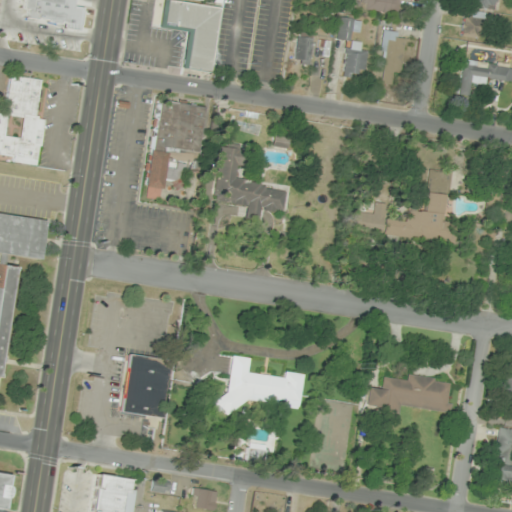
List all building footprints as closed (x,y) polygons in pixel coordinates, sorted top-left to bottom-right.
[(73,0),(23,0),(21,19),(80,28),(83,7),(73,6),(73,0)] [(165,0),(161,27),(189,32),(184,67),(210,71),(220,5),(221,5),(221,0),(165,0)] [(397,14),(398,0),(359,0),(358,9),(397,14)] [(466,0),(466,3),(491,11),(494,0),(466,0)] [(481,38),(484,13),(464,10),(461,36),(481,38)] [(349,41),(343,73),(362,77),(368,46),(349,43),(351,32),(358,33),(360,21),(339,17),(335,38),(349,41)] [(405,33),(384,30),(377,82),(399,85),(405,33)] [(295,63),(310,63),(310,32),(295,32),(295,63)] [(470,82),(484,85),(484,79),(510,83),(511,68),(511,66),(462,59),(457,94),(468,96),(470,82)] [(40,79),(9,75),(4,114),(22,117),(19,137),(0,134),(3,113),(0,112),(0,152),(13,154),(12,162),(36,166),(43,117),(35,116),(40,79)] [(143,197),(158,199),(161,179),(178,181),(180,162),(164,160),(166,148),(198,152),(204,106),(156,99),(143,197)] [(212,200),(246,205),(244,218),(257,220),(259,210),(281,212),(285,187),(234,181),(236,164),(243,165),(245,149),(219,146),(212,200)] [(384,235),(451,242),(452,227),(443,226),(448,171),(429,169),(424,211),(407,209),(405,221),(386,218),(384,235)] [(372,214),(354,211),(350,228),(380,234),(385,204),(374,202),(372,214)] [(0,353),(11,268),(1,266),(2,256),(39,261),(44,221),(0,214),(0,353)] [(118,412),(160,418),(167,359),(126,354),(118,412)] [(302,374),(283,372),(283,378),(247,373),(248,358),(229,356),(224,400),(297,410),(302,374)] [(503,385),(511,386),(511,366),(505,366),(503,385)] [(399,406),(447,413),(451,383),(383,373),(381,388),(365,386),(363,406),(381,408),(380,414),(397,417),(399,406)] [(493,459),(511,462),(511,430),(498,428),(493,459)] [(511,487),(511,466),(492,463),(488,483),(511,487)] [(89,511),(122,511),(127,478),(95,473),(89,511)] [(150,491),(167,494),(170,482),(153,478),(150,491)] [(212,511),(215,491),(193,487),(190,507),(212,511)]
